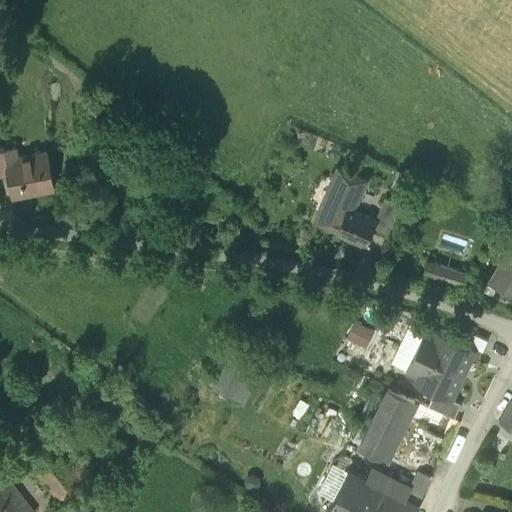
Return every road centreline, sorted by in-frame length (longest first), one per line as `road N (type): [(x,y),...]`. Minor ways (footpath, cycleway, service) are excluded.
road 1 (unclassified): [(0,228),(239,255),(511,326)]
road 2 (unclassified): [(435,511),(511,363)]
